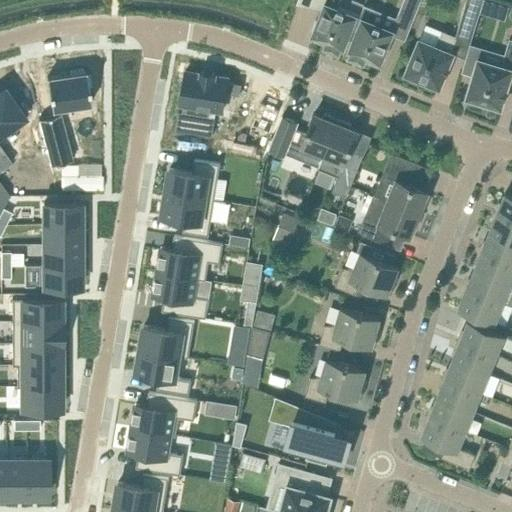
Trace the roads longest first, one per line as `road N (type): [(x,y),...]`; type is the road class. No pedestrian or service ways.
road 1 (residential): [(77,511),(160,26)]
road 2 (residential): [(373,465),(384,413),(482,144)]
road 3 (residential): [(482,144),(303,71)]
road 4 (residential): [(0,41),(106,21),(160,26)]
road 5 (residential): [(160,26),(223,33),(303,71)]
